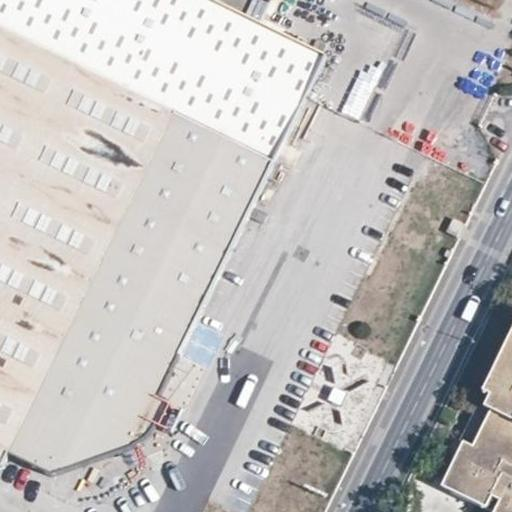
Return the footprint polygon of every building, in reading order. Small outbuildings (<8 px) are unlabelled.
[(0,0),(0,451),(9,456),(2,468),(53,477),(139,449),(163,399),(183,358),(307,98),(328,54),(215,0),(0,0)] [(465,221),(455,216),(449,229),(459,233),(465,221)] [(474,449),(464,444),(443,487),(491,511),(511,511),(511,337),(485,393),(499,400),(492,412),(474,449)] [(162,429),(174,404),(163,399),(139,449),(149,443),(156,438),(162,429)] [(460,442),(464,444),(474,449),(492,412),(478,405),(460,442)]
